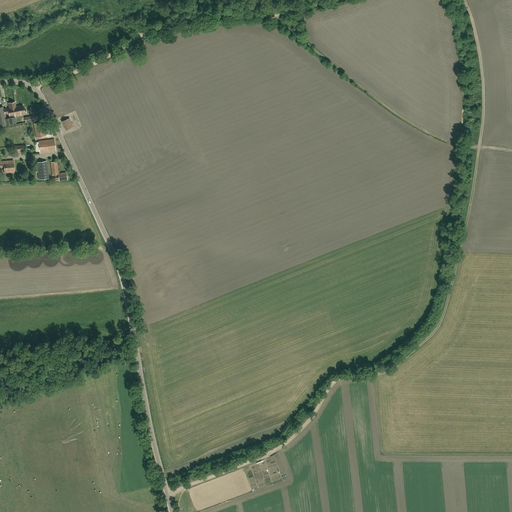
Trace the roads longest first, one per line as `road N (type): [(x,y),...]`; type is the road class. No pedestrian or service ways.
road 1 (track): [(186,486),(280,446),(331,382),(387,370),(438,325),(479,147)]
road 2 (tertiary): [(171,511),(110,245),(41,96),(27,84),(0,83)]
road 3 (track): [(275,15),(172,24),(34,89)]
road 4 (track): [(275,15),(421,129),(479,147)]
road 5 (track): [(479,147),(480,61),(465,0)]
road 6 (track): [(0,390),(135,349)]
